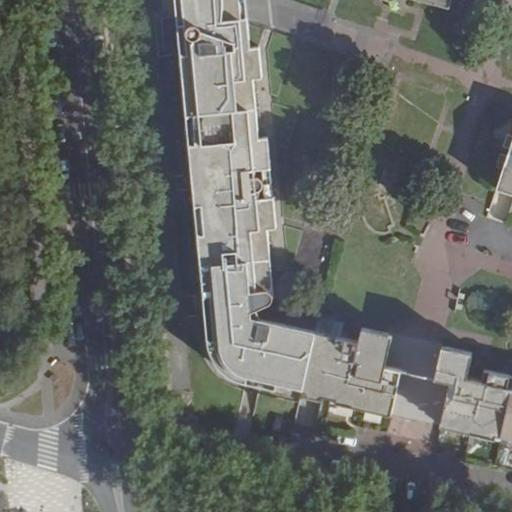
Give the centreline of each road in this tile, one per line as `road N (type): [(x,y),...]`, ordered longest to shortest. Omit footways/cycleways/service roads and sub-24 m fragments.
road 1 (residential): [(117,465),(73,0)]
road 2 (residential): [(0,438),(117,465)]
